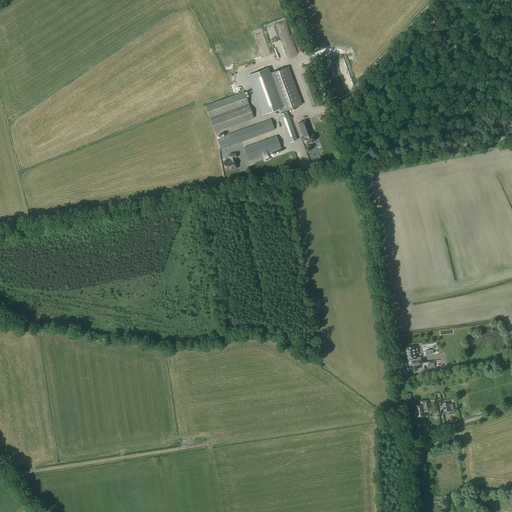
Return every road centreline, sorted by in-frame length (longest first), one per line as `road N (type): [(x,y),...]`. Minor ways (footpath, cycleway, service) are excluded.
road 1 (unclassified): [(0,232),(351,167)]
road 2 (unclassified): [(407,511),(373,251),(351,167)]
road 3 (unclassified): [(351,167),(286,0)]
road 4 (unclassified): [(351,167),(511,136)]
road 5 (track): [(435,0),(329,114)]
